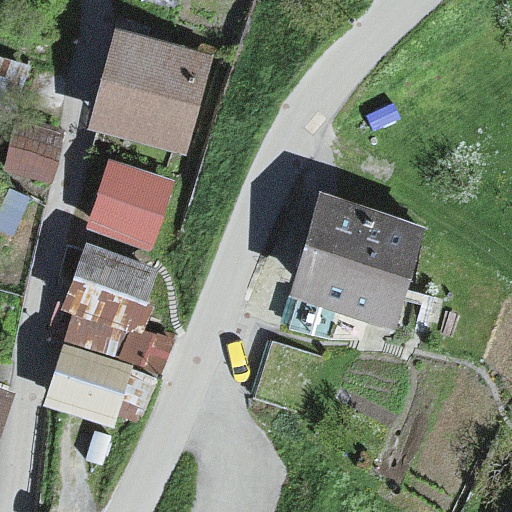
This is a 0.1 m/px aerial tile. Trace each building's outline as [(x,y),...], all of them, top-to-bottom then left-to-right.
[(179,0),(134,0),(177,10),(179,0)] [(206,66),(106,39),(79,138),(178,165),(206,66)] [(0,144),(22,77),(0,69),(0,144)] [(58,145),(13,133),(2,173),(48,185),(58,145)] [(111,158),(87,228),(151,250),(175,180),(111,158)] [(419,233),(312,203),(281,311),(388,342),(419,233)] [(78,251),(55,319),(127,343),(150,275),(78,251)] [(59,352),(38,410),(106,435),(127,377),(59,352)] [(139,413),(153,363),(133,357),(120,407),(139,413)]
